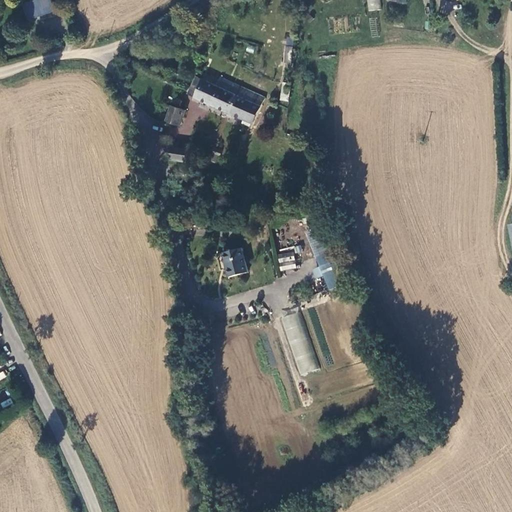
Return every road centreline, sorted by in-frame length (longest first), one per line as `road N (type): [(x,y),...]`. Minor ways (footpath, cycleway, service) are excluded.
road 1 (unknown): [(192,318),(114,54)]
road 2 (tertiary): [(94,511),(0,307)]
road 3 (unclassified): [(0,70),(114,54),(189,0)]
